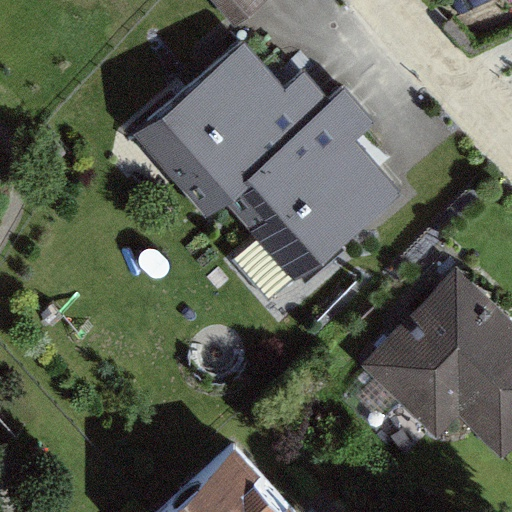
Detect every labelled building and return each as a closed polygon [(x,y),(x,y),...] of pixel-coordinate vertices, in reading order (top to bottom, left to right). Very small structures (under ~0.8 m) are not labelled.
[(214,0),(239,26),(267,0),(214,0)] [(248,35),(130,144),(201,221),(221,203),(340,91),(313,62),(292,83),(248,35)] [(356,135),(369,122),(340,91),(221,203),(294,281),(400,183),(356,135)] [(511,452),(511,309),(460,260),(362,361),(442,438),(464,415),(508,457),(511,452)] [(303,511),(242,442),(162,511),(303,511)]
